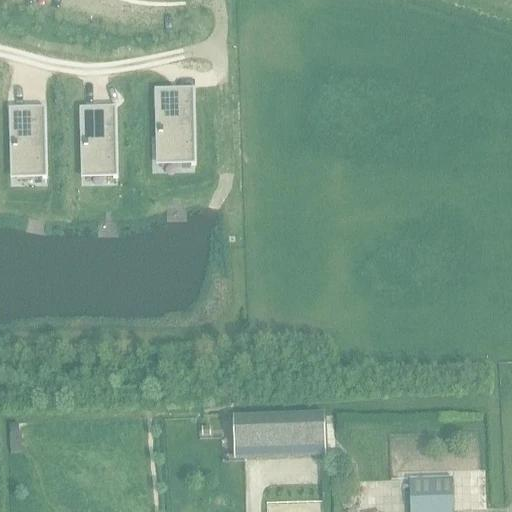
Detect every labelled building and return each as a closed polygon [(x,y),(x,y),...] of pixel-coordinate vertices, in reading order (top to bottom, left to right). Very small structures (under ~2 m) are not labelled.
[(173,90),(154,90),(154,109),(159,109),(159,117),(159,130),(158,130),(158,136),(159,136),(160,160),(195,159),(193,96),(191,96),(179,97),(179,91),(173,91),(173,90)] [(8,109),(9,131),(10,131),(10,136),(13,136),(13,144),(13,149),(14,173),(46,172),(45,115),(42,115),(30,116),(30,110),(25,110),(25,109),(8,109)] [(79,109),(80,130),(81,136),(84,136),(84,144),(83,144),(84,149),(85,172),(117,172),(115,114),(113,114),(113,115),(101,115),(101,110),(95,110),(95,109),(79,109)] [(324,448),(323,416),(234,419),(234,420),(240,420),(241,440),(246,445),(274,444),(274,450),(324,448)] [(430,430),(452,430),(452,416),(430,416),(430,430)] [(17,426),(9,426),(9,435),(18,434),(17,426)] [(452,511),(451,479),(409,480),(410,511),(452,511)]
